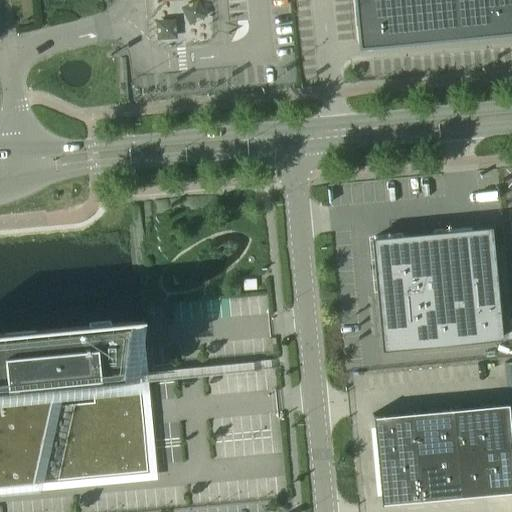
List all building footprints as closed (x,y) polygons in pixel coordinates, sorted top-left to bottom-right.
[(511,0),(352,0),(357,41),(511,26),(511,0)] [(186,35),(186,40),(208,39),(207,22),(182,23),(182,13),(164,14),(165,36),(186,35)] [(491,226),(374,236),(379,288),(376,289),(381,349),(501,338),(491,226)] [(49,405),(53,390),(64,389),(92,386),(138,382),(138,381),(138,372),(134,339),(132,311),(0,323),(0,484),(32,481),(49,405)] [(505,403),(452,408),(456,451),(484,449),(511,446),(508,403),(505,403)] [(456,451),(452,408),(413,412),(417,455),(456,451)] [(417,455),(413,412),(374,415),(374,414),(372,414),(381,503),(382,503),(382,502),(421,498),(417,455)] [(511,450),(511,446),(484,449),(488,492),(511,490),(511,450)] [(488,492),(484,449),(456,451),(460,495),(488,492)] [(460,495),(456,451),(417,455),(421,498),(460,495)]
